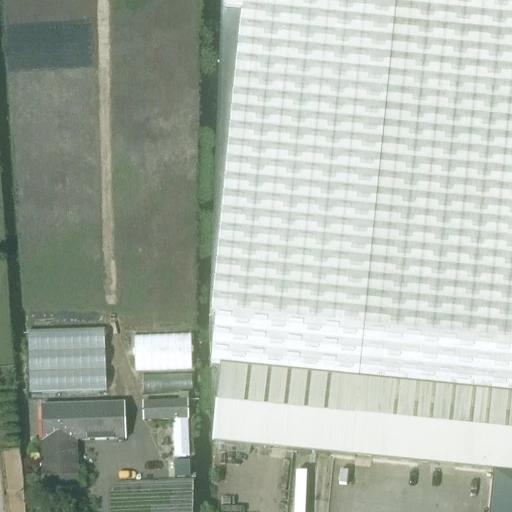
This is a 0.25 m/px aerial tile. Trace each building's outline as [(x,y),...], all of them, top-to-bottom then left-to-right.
[(240,7),(210,312),(216,313),(211,364),(220,365),(359,379),(511,394),(511,0),(225,0),(224,6),(240,7)] [(132,334),(132,375),(194,375),(194,334),(132,334)] [(511,511),(511,394),(220,365),(212,445),(351,459),(493,473),(489,511),(511,511)] [(189,422),(189,404),(189,394),(178,394),(179,404),(145,405),(145,423),(175,422),(176,458),(191,457),(189,422)] [(127,441),(126,405),(42,408),(45,487),(77,486),(76,443),(127,441)]
